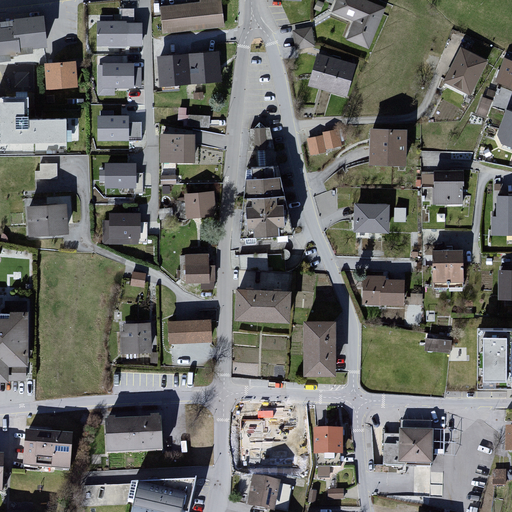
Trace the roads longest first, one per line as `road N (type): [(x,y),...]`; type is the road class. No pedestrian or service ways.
road 1 (residential): [(251,0),(270,42),(310,219),(350,320),(350,396)]
road 2 (residential): [(225,398),(224,216),(250,0)]
road 3 (residential): [(0,418),(225,398)]
road 4 (residential): [(350,396),(511,404)]
road 5 (residential): [(225,398),(350,396)]
